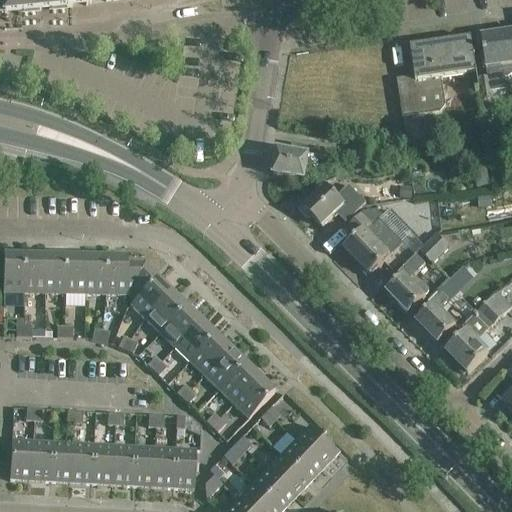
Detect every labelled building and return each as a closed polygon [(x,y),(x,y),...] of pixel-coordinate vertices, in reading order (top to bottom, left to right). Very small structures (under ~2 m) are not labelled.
[(72,9),(85,8),(86,0),(5,0),(4,16),(72,9)] [(115,20),(115,31),(146,28),(146,18),(115,20)] [(487,80),(478,81),(480,95),(483,116),(496,114),(493,94),(507,92),(506,81),(509,80),(511,77),(511,35),(482,40),(487,80)] [(480,95),(478,81),(472,42),(430,48),(430,50),(412,52),(414,67),(408,68),(410,80),(399,82),(403,121),(423,119),(423,118),(441,116),(446,109),(442,81),(468,77),(471,96),(480,95)] [(416,139),(415,129),(406,130),(407,140),(416,139)] [(298,186),(299,182),(305,183),(307,172),(323,175),(326,152),(313,150),(293,147),(296,152),(296,156),(278,154),(274,178),(289,181),(288,184),(298,186)] [(360,149),(356,175),(377,178),(381,153),(360,149)] [(29,163),(28,168),(45,172),(46,167),(29,163)] [(480,174),(475,181),(476,191),(490,189),(488,173),(480,174)] [(327,191),(326,192),(311,206),(308,202),(298,212),(308,222),(311,219),(322,230),(337,216),(346,226),(366,206),(349,188),(336,200),(327,191)] [(412,191),(400,191),(400,202),(412,202),(412,191)] [(491,199),(480,200),(481,210),(492,208),(491,199)] [(357,240),(345,253),(361,269),(358,272),(366,279),(368,277),(371,279),(385,265),(392,258),(403,247),(380,223),(384,220),(377,213),(363,215),(362,216),(348,230),(357,240)] [(437,236),(420,254),(434,268),(451,250),(437,236)] [(419,286),(416,289),(411,284),(427,268),(416,258),(397,278),(401,282),(387,296),(409,318),(427,300),(426,300),(430,296),(430,293),(423,286),(419,286)] [(23,296),(24,260),(3,259),(2,296),(23,296)] [(44,260),(24,260),(23,296),(44,297),(44,260)] [(44,297),(64,297),(65,260),(44,260),(44,297)] [(85,261),(65,260),(64,297),(84,298),(85,261)] [(106,261),(85,261),(84,298),(105,298),(106,261)] [(105,298),(125,299),(126,270),(127,270),(127,262),(106,261),(105,298)] [(468,267),(450,284),(459,292),(479,272),(472,265),(468,267)] [(144,270),(127,270),(126,270),(125,299),(129,299),(135,304),(157,282),(144,270)] [(172,297),(157,282),(135,304),(130,309),(145,324),(172,297)] [(450,303),(449,302),(440,293),(434,299),(420,313),(424,318),(416,326),(428,337),(437,346),(438,348),(453,334),(456,330),(440,313),(450,303)] [(491,355),(480,344),(479,343),(511,311),(511,310),(497,296),(463,330),(467,335),(460,342),(446,356),(447,356),(444,359),(449,365),(452,362),(468,378),(491,355)] [(186,311),(172,297),(145,324),(160,338),(186,311)] [(160,338),(175,352),(201,325),(186,311),(160,338)] [(23,329),(23,342),(25,341),(31,342),(31,329),(30,329),(30,319),(24,319),(24,329),(23,329)] [(215,339),(201,325),(175,352),(189,366),(215,339)] [(64,342),(72,343),(72,330),(64,330),(64,342)] [(91,344),(99,346),(101,335),(94,333),(91,344)] [(101,335),(99,346),(107,348),(110,337),(101,335)] [(215,339),(189,366),(204,380),(230,353),(215,339)] [(117,352),(125,355),(130,343),(123,340),(117,352)] [(138,346),(130,343),(125,355),(132,358),(138,346)] [(245,367),(230,353),(204,380),(218,394),(245,367)] [(147,369),(152,375),(161,366),(155,360),(147,369)] [(152,375),(158,380),(167,371),(161,366),(152,375)] [(245,367),(218,394),(233,408),(259,381),(245,367)] [(274,396),(259,381),(233,408),(248,423),(274,396)] [(177,399),(182,403),(191,394),(185,388),(176,397),(177,399)] [(196,399),(191,394),(182,403),(187,409),(196,399)] [(271,411),(266,417),(275,425),(280,420),(271,411)] [(34,425),(34,413),(26,412),(25,424),(34,425)] [(66,426),(74,427),(75,415),(67,415),(66,426)] [(75,415),(74,427),(82,427),(83,416),(75,415)] [(107,429),(115,429),(115,417),(107,417),(107,429)] [(123,418),(115,417),(115,429),(122,429),(123,418)] [(205,426),(206,427),(211,432),(220,422),(214,417),(205,426)] [(269,431),(275,425),(266,417),(260,423),(269,431)] [(147,431),(156,431),(156,420),(148,419),(147,431)] [(164,420),(156,420),(156,431),(163,432),(164,420)] [(183,421),(176,421),(175,432),(183,433),(183,421)] [(226,428),(220,422),(211,432),(216,437),(226,428)] [(309,430),(295,444),(295,445),(323,472),(338,457),(309,430)] [(237,446),(246,455),(252,448),(243,440),(237,446)] [(9,484),(30,485),(33,445),(11,444),(9,484)] [(53,446),(33,445),(30,485),(51,486),(53,446)] [(309,487),(323,472),(295,445),(280,459),(309,487)] [(51,486),(71,487),(73,447),(53,446),(51,486)] [(241,460),(246,455),(237,446),(232,452),(241,460)] [(93,449),(73,447),(71,487),(91,488),(93,449)] [(114,450),(93,449),(91,488),(112,489),(114,450)] [(134,451),(114,450),(112,489),(132,490),(134,451)] [(154,452),(134,451),(132,490),(152,491),(154,452)] [(175,453),(154,452),(152,491),(173,492),(175,453)] [(194,494),(195,474),(196,454),(175,453),(173,492),(194,494)] [(309,487),(280,459),(266,474),(295,501),(309,487)] [(213,479),(218,484),(224,478),(215,470),(209,475),(213,479)] [(276,511),(284,511),(295,501),(266,474),(252,489),(276,511)] [(222,488),(218,484),(213,479),(208,485),(216,494),(222,488)] [(276,511),(252,489),(238,503),(247,511),(276,511)] [(247,511),(238,503),(229,511),(247,511)]
